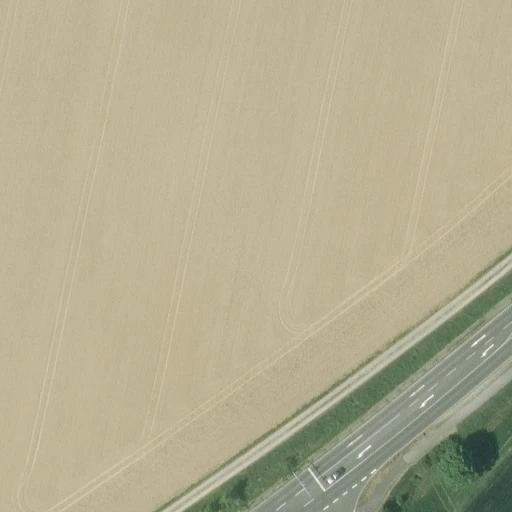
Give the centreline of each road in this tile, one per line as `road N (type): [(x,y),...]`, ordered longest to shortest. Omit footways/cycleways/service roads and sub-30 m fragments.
road 1 (track): [(511,264),(176,511)]
road 2 (secondary): [(511,330),(304,499)]
